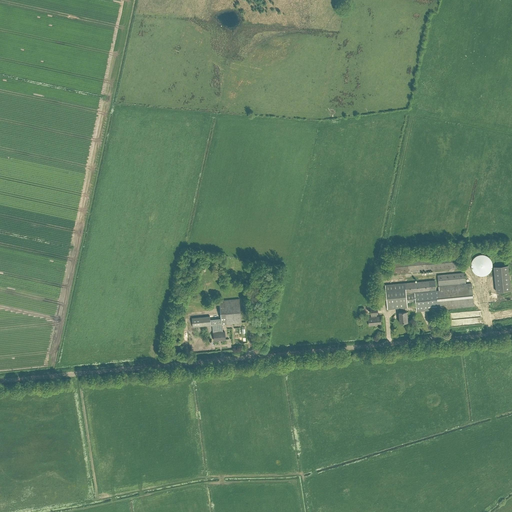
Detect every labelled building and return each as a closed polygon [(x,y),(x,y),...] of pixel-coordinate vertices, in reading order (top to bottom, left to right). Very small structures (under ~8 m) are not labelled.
[(392,274),(460,268),(459,253),(391,259),(392,274)] [(471,263),(471,265),(471,266),(471,267),(472,268),(472,270),(473,271),(474,272),(474,273),(475,273),(477,274),(478,275),(479,275),(480,275),(482,275),(483,275),(484,275),(485,275),(486,274),(488,273),(489,273),(489,272),(490,271),(491,270),(491,268),(492,267),(492,266),(492,265),(492,263),(492,262),(491,261),(491,260),(490,259),(489,258),(489,257),(488,256),(486,255),(485,255),(484,254),(483,254),(482,254),(480,254),(479,254),(478,255),(477,255),(475,256),(474,257),(474,258),(473,259),(472,260),(472,261),(471,262),(471,263)] [(496,291),(511,290),(508,265),(493,266),(496,291)] [(466,283),(464,272),(438,275),(439,289),(436,290),(435,280),(385,284),(387,309),(401,308),(401,312),(399,312),(400,322),(408,322),(407,311),(406,311),(406,307),(408,307),(408,303),(415,302),(416,311),(473,306),(471,283),(466,283)] [(222,332),(222,325),(241,323),(239,299),(220,300),(221,313),(193,316),(194,327),(212,325),(213,333),(214,340),(226,339),(225,331),(222,332)] [(376,316),(376,314),(377,314),(377,308),(370,308),(371,317),(368,317),(369,325),(380,324),(380,316),(376,316)] [(511,309),(493,313),(494,320),(511,317),(511,309)]
